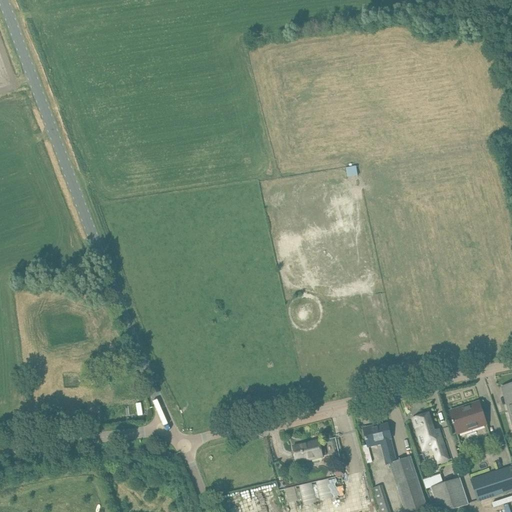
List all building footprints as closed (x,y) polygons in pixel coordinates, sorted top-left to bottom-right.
[(89,368),(102,367),(99,342),(87,344),(88,353),(84,354),(85,366),(89,365),(89,368)] [(104,385),(72,389),(74,405),(86,404),(86,403),(106,400),(104,385)] [(295,398),(299,402),(304,396),(299,392),(295,398)] [(454,425),(457,435),(487,425),(479,402),(450,412),(453,422),(452,422),(453,425),(454,425)] [(434,431),(429,414),(413,420),(423,452),(432,449),(437,465),(451,461),(440,429),(434,431)] [(390,465),(405,511),(428,511),(410,457),(396,462),(391,439),(387,424),(364,430),(367,445),(380,442),(386,466),(390,465)] [(293,447),(295,457),(297,464),(323,457),(319,441),(293,447)] [(511,467),(471,481),(474,490),(478,502),(511,490),(511,467)] [(431,488),(434,497),(438,511),(446,511),(468,505),(463,488),(460,478),(431,488)] [(372,489),(379,511),(390,511),(382,486),(372,489)]
